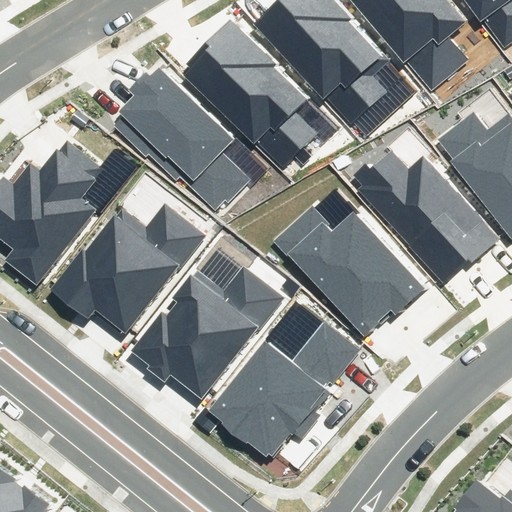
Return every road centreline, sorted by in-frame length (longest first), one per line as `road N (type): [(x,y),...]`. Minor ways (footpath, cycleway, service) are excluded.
road 1 (residential): [(0,332),(241,511)]
road 2 (residential): [(354,511),(396,458),(511,351)]
road 3 (residential): [(163,511),(0,376)]
road 4 (residential): [(0,73),(117,0)]
